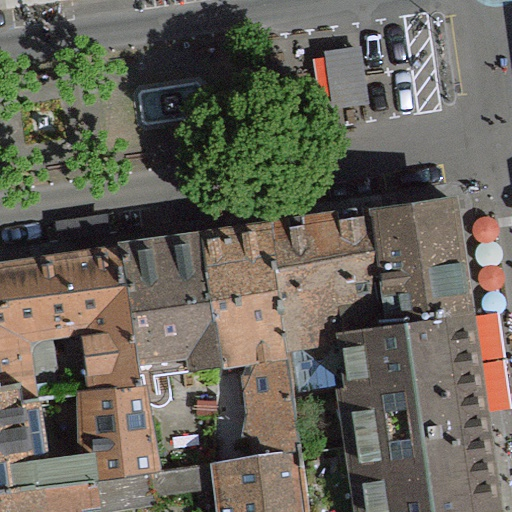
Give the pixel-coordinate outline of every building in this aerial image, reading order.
[(454,202),(376,214),(387,274),(375,275),(382,324),(471,312),(454,202)] [(376,214),(272,229),(293,399),(354,387),(345,329),(382,324),(375,275),(387,274),(376,214)] [(293,403),(293,399),(272,229),(204,239),(222,349),(246,346),(253,410),(293,403)] [(222,349),(204,239),(121,251),(138,361),(181,355),(184,371),(225,366),(222,349)] [(143,382),(138,361),(121,251),(0,269),(0,388),(22,385),(13,331),(52,325),(83,320),(94,391),(143,382)] [(354,387),(371,511),(499,511),(471,312),(382,324),(345,329),(354,387)] [(22,385),(24,400),(36,398),(33,374),(57,368),(52,325),(13,331),(22,385)] [(92,466),(81,467),(84,481),(96,479),(150,473),(159,472),(143,382),(94,391),(91,452),(92,466)] [(24,400),(22,385),(0,388),(0,492),(84,481),(81,467),(35,472),(24,400)] [(371,511),(354,387),(293,399),(293,403),(307,511),(371,511)] [(217,465),(220,491),(222,511),(307,511),(293,403),(253,410),(255,433),(260,433),(267,442),(272,459),(217,465)] [(159,472),(150,473),(155,498),(220,491),(217,465),(159,472)] [(150,473),(96,479),(99,508),(100,511),(156,502),(155,498),(150,473)] [(0,511),(70,511),(99,508),(96,479),(84,481),(0,492),(0,511)]
